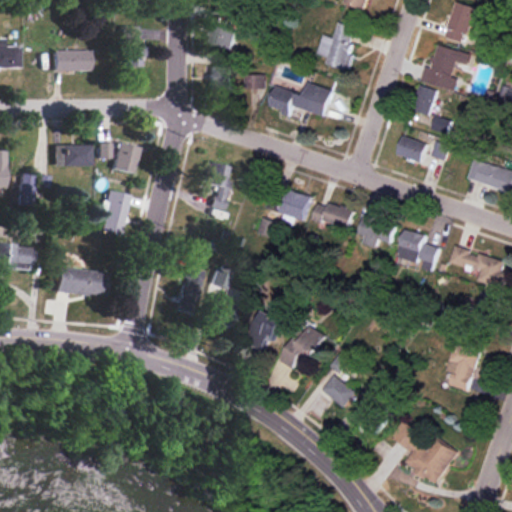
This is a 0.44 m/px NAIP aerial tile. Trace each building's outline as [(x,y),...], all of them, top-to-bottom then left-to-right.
[(368,0),(347,0),(346,3),(366,9),(368,0)] [(446,36),(467,42),(478,7),(457,1),(446,36)] [(318,53),(330,56),(328,64),(350,70),(354,54),(349,53),(356,26),(339,22),(335,37),(323,34),(318,53)] [(231,49),(238,31),(218,24),(211,42),(231,49)] [(117,41),(136,42),(136,26),(117,25),(117,41)] [(0,66),(18,67),(18,45),(2,45),(2,38),(0,37),(0,66)] [(424,81),(455,89),(458,77),(454,76),(457,61),(469,64),(472,53),(438,44),(432,67),(427,66),(424,81)] [(142,45),(121,45),(121,65),(141,66),(142,45)] [(53,71),(90,70),(90,49),(52,50),(53,71)] [(211,65),(210,89),(229,89),(230,66),(211,65)] [(266,74),(244,74),(244,88),(266,88),(266,74)] [(270,107),(290,113),(293,105),(325,115),(333,89),(308,82),(305,94),(276,85),(270,107)] [(414,111),(432,114),(437,89),(419,85),(414,111)] [(398,156),(424,161),(427,141),(402,136),(398,156)] [(451,144),(436,140),(431,155),(446,160),(451,144)] [(110,168),(131,173),(137,146),(116,141),(110,168)] [(97,158),(109,157),(109,142),(96,142),(97,158)] [(51,166),(89,165),(88,144),(51,144),(51,166)] [(511,170),(475,158),(468,177),(511,192),(511,170)] [(225,180),(228,165),(206,162),(202,183),(214,185),(210,207),(223,209),(228,180),(225,180)] [(30,205),(31,174),(17,173),(16,204),(30,205)] [(127,194),(104,189),(99,212),(102,212),(98,230),(119,235),(127,194)] [(312,196),(288,189),(284,206),(268,202),(260,233),(276,237),(280,221),(294,225),(296,218),(306,220),(312,196)] [(355,209),(329,202),(328,205),(318,203),(314,218),(350,228),(355,209)] [(359,233),(366,235),(364,243),(378,247),(380,239),(392,242),(397,224),(364,215),(359,233)] [(428,234),(406,229),(399,256),(424,262),(423,268),(434,271),(441,246),(426,242),(428,234)] [(6,267),(25,269),(28,246),(0,242),(0,269),(5,271),(6,267)] [(506,260),(455,246),(451,261),(482,270),(479,280),(505,288),(509,272),(503,271),(506,260)] [(53,291),(103,296),(106,272),(56,266),(53,291)] [(201,270),(182,266),(171,314),(186,317),(191,293),(195,294),(201,270)] [(240,290),(226,286),(229,274),(212,269),(203,300),(234,310),(240,290)] [(497,315),(501,295),(483,291),(478,312),(497,315)] [(284,319),(264,310),(253,333),(273,342),(284,319)] [(297,335),(281,360),(295,368),(298,362),(308,368),(327,335),(311,325),(302,339),(297,335)] [(448,370),(454,372),(450,384),(470,390),(481,350),(456,343),(448,370)] [(324,390),(347,407),(358,391),(335,375),(324,390)] [(357,417),(371,431),(387,414),(372,401),(357,417)] [(460,451),(440,438),(435,446),(406,427),(397,439),(415,451),(407,463),(439,484),(460,451)]
